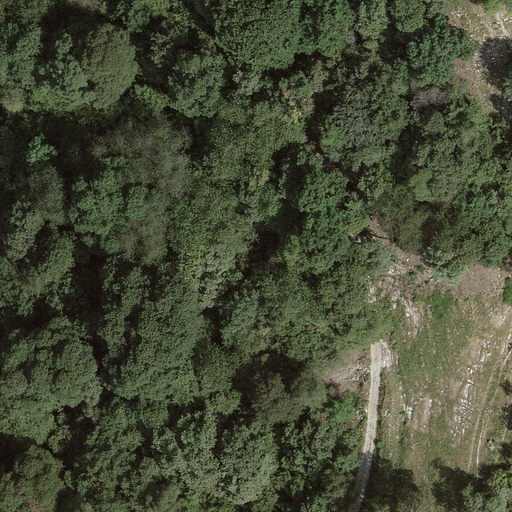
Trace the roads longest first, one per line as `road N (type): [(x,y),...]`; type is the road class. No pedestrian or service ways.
road 1 (track): [(346,511),(366,433),(366,300),(303,0)]
road 2 (track): [(394,511),(413,445),(366,300)]
